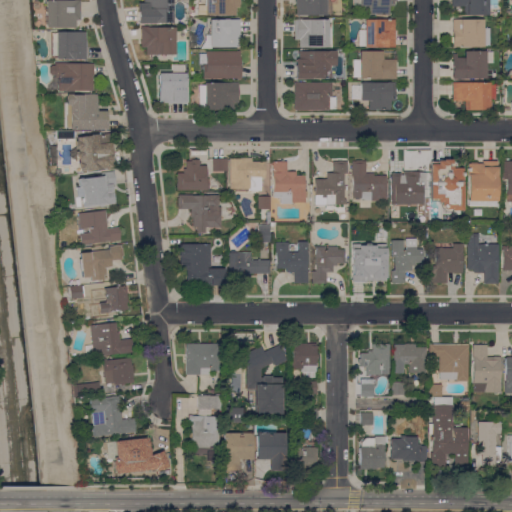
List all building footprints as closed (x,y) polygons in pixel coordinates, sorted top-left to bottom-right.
[(45,0),(79,0),(79,20),(76,20),(76,27),(46,27),(45,25),(45,21),(45,20),(44,16),(45,16),(45,12),(44,12),(44,8),(45,8),(45,0)] [(139,24),(139,3),(143,3),(143,0),(174,0),(174,19),(172,19),(172,22),(155,23),(155,24),(139,24)] [(239,0),(239,7),(235,7),(235,15),(205,15),(205,14),(198,14),(198,5),(205,5),(205,0),(239,0)] [(296,15),(295,0),(330,0),(331,3),(331,6),(332,15),(296,15)] [(393,0),(393,6),(388,6),(388,15),(367,15),(367,6),(352,6),(352,0),(393,0)] [(488,0),(488,15),(463,15),(464,6),(450,6),(450,0),(488,0)] [(327,47),(299,47),(299,40),(293,40),(293,19),(301,19),(301,20),(327,19),(327,47)] [(489,46),(483,46),(483,47),(452,47),(452,19),(482,19),(482,28),(489,28),(489,46)] [(239,46),(209,47),(209,20),(239,20),(239,46)] [(360,21),(364,21),(364,20),(394,20),(394,47),(363,47),(364,30),(360,30),(360,28),(361,26),(360,25),(360,21)] [(174,54),(145,54),(145,48),(140,48),(140,27),(148,27),(174,27),(174,54)] [(85,32),(85,39),(85,59),(74,59),(74,60),(69,60),(69,59),(56,59),(56,58),(51,59),(51,33),(55,33),(55,32),(85,32)] [(236,51),(236,50),(239,50),(239,58),(240,58),(240,79),(236,79),(236,78),(202,78),(202,65),(198,65),(198,64),(197,64),(197,53),(199,53),(199,52),(205,52),(205,51),(236,51)] [(295,59),(298,59),(298,51),(327,51),(335,51),(335,66),(328,66),(329,75),(331,75),(331,78),(312,79),(295,79),(295,59)] [(358,51),(382,51),(382,60),(395,60),(395,79),(391,79),(358,79),(358,77),(352,77),(352,60),(358,60),(358,51)] [(484,78),(467,78),(467,79),(452,79),(452,51),(484,51),(484,78)] [(51,65),(54,65),(54,64),(92,64),(93,78),(92,78),(92,91),(46,91),(46,85),(50,81),(50,78),(54,78),(54,75),(51,75),(49,73),(49,67),(51,65)] [(185,73),(185,103),(166,104),(166,103),(158,103),(158,74),(185,73)] [(204,83),(237,82),(237,103),(233,103),(233,110),(204,110),(204,109),(198,109),(198,87),(204,87),(204,83)] [(386,83),(386,82),(389,82),(389,83),(394,83),(394,96),(389,96),(389,99),(394,99),(394,101),(389,101),(389,110),(386,110),(367,110),(367,101),(359,101),(359,83),(386,83)] [(293,83),(331,83),(331,97),(335,97),(335,109),(328,109),(328,110),(293,110),(293,83)] [(451,83),(489,83),(489,85),(495,85),(495,100),(489,100),(489,110),(464,110),(464,109),(451,109),(451,83)] [(96,94),(96,111),(106,111),(106,118),(106,130),(69,130),(69,128),(63,128),(63,103),(66,103),(66,94),(72,94),(72,95),(80,95),(80,94),(96,94)] [(79,171),(79,169),(78,169),(77,163),(78,162),(77,156),(76,156),(75,152),(77,151),(76,149),(75,149),(74,141),(75,141),(75,138),(89,136),(89,135),(97,134),(97,135),(109,134),(112,166),(111,166),(111,168),(79,171)] [(211,159),(226,158),(226,171),(211,171),(211,159)] [(229,159),(239,159),(239,158),(250,158),(250,162),(264,162),(264,178),(260,178),(260,191),(247,191),(247,189),(229,189),(229,159)] [(176,190),(176,188),(175,188),(175,183),(176,183),(176,173),(182,173),(182,169),(185,169),(185,161),(190,161),(190,160),(198,160),(198,166),(205,165),(205,179),(207,179),(207,190),(176,190)] [(385,176),(385,181),(386,181),(386,184),(385,184),(385,201),(370,201),(370,200),(360,200),(360,198),(351,198),(351,176),(351,161),(355,161),(355,160),(361,160),(361,161),(365,161),(365,173),(372,173),(372,176),(385,176)] [(430,202),(430,199),(430,162),(437,162),(437,161),(442,161),(442,160),(451,160),(451,163),(452,164),(452,165),(452,166),(451,167),(451,168),(462,168),(462,210),(452,210),(452,212),(445,212),(441,208),(440,203),(438,202),(430,202)] [(343,199),(345,199),(345,204),(335,204),(335,205),(314,205),(314,195),(314,183),(314,179),(326,179),(326,173),(332,173),(332,162),(337,162),(337,161),(341,161),(341,162),(346,162),(346,173),(343,173),(343,199)] [(400,174),(400,175),(402,175),(402,172),(408,172),(408,161),(426,161),(426,164),(422,164),(422,173),(425,173),(424,189),(422,189),(422,196),(424,196),(424,200),(422,200),(422,205),(390,204),(390,173),(400,174)] [(467,201),(467,164),(470,164),(470,163),(476,163),(476,164),(482,164),(482,161),(496,161),(496,201),(467,201)] [(500,161),(511,161),(511,202),(507,202),(508,195),(506,195),(506,180),(500,179),(500,161)] [(286,172),(295,172),(295,176),(304,176),(304,191),(304,203),(291,203),(291,204),(280,204),(280,198),(272,198),(273,177),(272,177),(272,162),(286,162),(286,172)] [(101,176),(101,173),(112,171),(114,185),(103,186),(104,192),(105,191),(107,205),(83,207),(82,200),(79,201),(78,191),(81,191),(81,187),(78,188),(77,179),(101,176)] [(191,195),(191,196),(208,196),(208,195),(218,195),(218,207),(220,207),(220,215),(220,228),(208,228),(208,227),(205,227),(205,233),(202,233),(202,236),(197,236),(197,233),(195,233),(195,227),(192,227),(192,217),(190,217),(190,209),(177,209),(177,206),(177,198),(177,195),(191,195)] [(269,209),(257,209),(257,196),(269,197),(269,209)] [(106,228),(118,227),(120,240),(91,243),(91,244),(80,245),(79,234),(89,233),(88,228),(79,229),(77,213),(104,210),(106,228)] [(270,229),(269,229),(269,242),(257,242),(258,225),(268,225),(268,223),(270,223),(270,226),(270,229)] [(483,273),(474,273),(474,270),(466,270),(466,233),(478,233),(478,243),(481,243),(481,242),(490,242),(490,251),(497,251),(497,252),(498,252),(498,280),(497,280),(497,284),(483,284),(483,273)] [(390,240),(403,240),(403,249),(406,249),(406,247),(405,247),(405,239),(415,239),(415,249),(422,249),(422,265),(411,265),(411,271),(404,271),(404,283),(400,283),(394,283),(390,283),(390,271),(393,271),(393,257),(390,257),(390,240)] [(287,242),(287,252),(297,252),(297,242),(306,242),(307,253),(306,253),(306,270),(307,270),(307,283),(293,283),(293,272),(285,272),(285,268),(275,269),(275,263),(273,263),(273,260),(275,260),(275,253),(274,253),(274,242),(287,242)] [(184,285),(184,270),(179,270),(179,244),(209,244),(209,269),(222,269),(222,285),(187,285),(184,285)] [(446,273),(446,283),(428,283),(428,266),(435,266),(435,248),(439,248),(439,247),(441,247),(441,248),(452,248),(452,244),(462,244),(462,251),(462,273),(446,273)] [(109,250),(109,247),(120,245),(121,248),(122,256),(121,256),(122,259),(110,260),(112,278),(91,281),(90,274),(81,275),(79,265),(86,265),(85,261),(86,261),(86,252),(109,250)] [(331,272),(325,272),(325,283),(311,283),(311,271),(314,271),(314,247),(324,247),(324,250),(327,250),(327,246),(336,247),(336,250),(343,250),(343,254),(345,254),(345,257),(343,257),(343,263),(336,263),(336,266),(332,266),(331,272)] [(511,271),(510,271),(510,270),(501,270),(502,253),(501,253),(501,246),(511,246),(511,271)] [(356,249),(368,249),(368,252),(385,252),(385,267),(386,267),(385,283),(371,282),(372,271),(354,271),(354,268),(352,267),(353,266),(354,266),(354,263),(352,263),(352,260),(354,260),(354,258),(353,258),(353,254),(354,254),(354,252),(355,252),(356,249)] [(268,260),(268,273),(249,273),(249,276),(245,276),(245,282),(228,283),(227,253),(236,253),(236,252),(250,252),(250,260),(268,260)] [(127,303),(126,303),(127,310),(108,312),(99,313),(98,304),(98,303),(90,304),(89,293),(96,293),(96,291),(103,290),(103,288),(116,287),(116,285),(119,285),(119,287),(125,286),(127,303)] [(70,299),(69,287),(81,286),(82,298),(70,299)] [(89,325),(114,322),(116,332),(118,332),(119,340),(130,339),(132,352),(92,356),(89,325)] [(298,344),(315,343),(315,355),(317,355),(317,357),(315,357),(315,372),(314,372),(314,378),(301,378),(301,372),(300,372),(300,369),(290,369),(290,361),(291,361),(291,346),(298,346),(298,344)] [(185,344),(219,344),(218,371),(209,371),(209,375),(185,375),(185,344)] [(381,344),(388,344),(388,374),(380,374),(380,375),(365,374),(365,367),(359,367),(359,363),(356,363),(356,359),(359,359),(359,353),(366,353),(366,351),(371,351),(371,344),(381,344)] [(392,345),(404,345),(404,344),(414,344),(414,348),(425,348),(425,373),(408,373),(408,364),(403,364),(403,373),(393,373),(392,345)] [(467,345),(467,346),(467,381),(455,381),(455,380),(439,380),(439,374),(437,374),(438,357),(428,357),(428,344),(467,345)] [(281,413),(280,376),(261,377),(258,378),(257,368),(267,365),(275,365),(285,361),(280,349),(280,345),(275,345),(261,351),(259,346),(239,354),(244,365),(244,384),(253,384),(253,414),(281,413)] [(484,393),(484,392),(472,392),(473,383),(471,383),(471,345),(486,345),(486,357),(492,357),(498,357),(499,357),(499,382),(500,382),(500,393),(484,393)] [(102,361),(103,361),(103,359),(105,359),(106,360),(129,357),(130,365),(131,365),(133,376),(132,376),(132,382),(124,383),(124,385),(120,385),(120,384),(113,385),(113,382),(105,383),(102,361)] [(511,394),(503,394),(503,382),(504,382),(504,357),(511,357),(511,394)] [(372,396),(360,396),(359,379),(372,379),(372,396)] [(315,381),(315,394),(302,394),(302,381),(315,381)] [(73,397),(72,385),(98,382),(99,394),(73,397)] [(403,395),(391,395),(391,382),(403,382),(403,395)] [(441,397),(428,397),(428,384),(441,384),(441,397)] [(252,385),(244,385),(243,407),(252,407),(252,385)] [(197,396),(221,395),(221,409),(197,410),(197,406),(189,406),(189,398),(197,398),(197,396)] [(89,399),(118,396),(118,404),(117,404),(118,412),(120,412),(121,420),(133,418),(135,432),(93,437),(89,399)] [(444,454),(444,467),(429,467),(429,452),(430,453),(432,398),(450,398),(450,405),(452,405),(452,427),(467,427),(466,465),(453,465),(454,454),(444,454)] [(241,407),(241,414),(243,414),(243,416),(241,416),(241,423),(225,422),(225,407),(241,407)] [(315,409),(315,421),(303,421),(303,409),(315,409)] [(371,413),(372,425),(359,425),(359,413),(371,413)] [(219,417),(218,446),(209,446),(209,448),(190,447),(191,422),(187,422),(188,415),(219,417)] [(499,422),(499,433),(495,434),(495,447),(500,447),(500,461),(494,461),(494,467),(481,467),(481,455),(477,455),(477,422),(499,422)] [(242,433),(242,432),(250,432),(250,433),(252,433),(252,459),(238,459),(238,472),(223,472),(223,433),(242,433)] [(285,433),(285,471),(269,471),(269,459),(256,459),(256,432),(285,433)] [(425,462),(417,462),(417,461),(401,461),(401,460),(389,460),(389,439),(399,439),(399,435),(404,435),(404,437),(417,437),(416,444),(419,445),(419,446),(426,446),(425,462)] [(364,438),(373,437),(373,436),(386,436),(386,446),(384,446),(384,449),(382,449),(383,468),(375,468),(375,469),(358,470),(358,447),(360,447),(360,442),(364,438)] [(159,452),(162,451),(168,468),(156,472),(155,469),(114,474),(113,459),(107,460),(105,442),(128,440),(129,438),(134,438),(135,439),(147,437),(148,441),(149,442),(149,444),(149,446),(148,447),(148,448),(150,447),(151,455),(155,453),(157,452),(159,452)] [(316,447),(316,468),(291,468),(291,445),(301,445),(301,448),(316,447)] [(207,451),(216,452),(215,461),(207,461),(207,451)]
